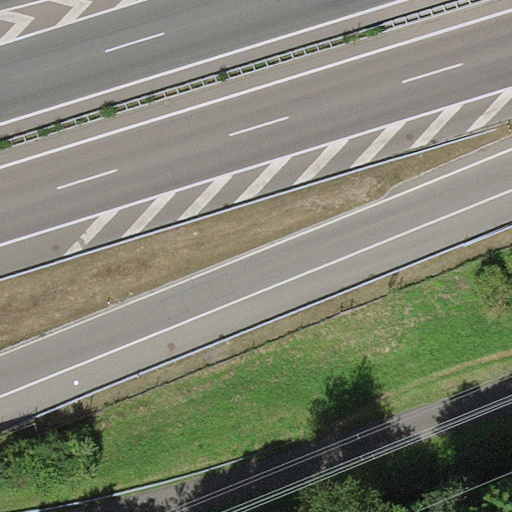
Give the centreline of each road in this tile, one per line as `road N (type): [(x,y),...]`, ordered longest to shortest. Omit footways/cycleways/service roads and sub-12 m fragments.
road 1 (motorway): [(0,381),(511,175)]
road 2 (motorway): [(0,206),(511,48)]
road 3 (unclassified): [(511,403),(151,511)]
road 4 (motorway): [(269,0),(0,83)]
